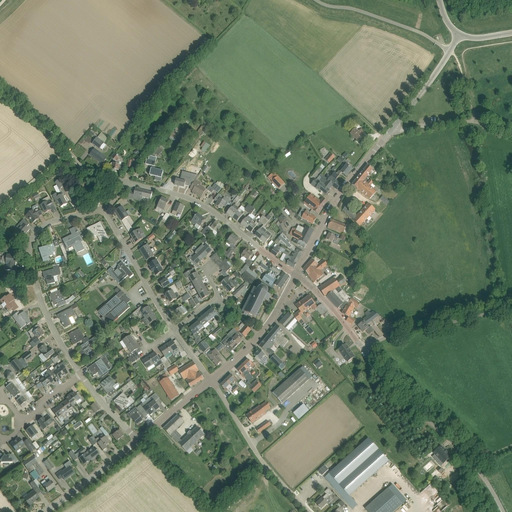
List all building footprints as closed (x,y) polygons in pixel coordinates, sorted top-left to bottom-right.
[(200,134),(205,128),(207,126),(204,124),(203,126),(202,126),(197,132),(200,134)] [(210,128),(208,126),(206,129),(205,128),(202,133),(204,135),(208,130),(208,131),(210,128)] [(366,132),(362,129),(359,131),(356,128),(350,134),(359,142),(364,136),(363,135),(366,132)] [(97,137),(92,144),(99,149),(108,138),(101,133),(98,138),(97,137)] [(204,141),(201,146),(206,150),(209,145),(204,141)] [(296,145),(299,150),(306,146),(303,141),(296,145)] [(107,158),(95,148),(90,155),(98,161),(99,160),(103,163),(102,164),(107,158)] [(330,152),(325,159),(330,163),(335,156),(330,152)] [(111,164),(113,167),(112,169),(119,171),(120,165),(119,165),(120,162),(119,160),(119,159),(120,158),(117,154),(117,155),(115,154),(112,157),(113,158),(112,158),(114,162),(111,164)] [(146,164),(152,166),(152,168),(150,175),(155,177),(154,180),(161,182),(162,178),(164,171),(154,169),(155,166),(156,162),(157,158),(149,156),(148,160),(147,159),(146,164)] [(132,160),(129,160),(127,167),(131,167),(132,164),(135,165),(136,159),(132,159),(132,160)] [(331,176),(336,180),(342,173),(346,176),(352,169),(347,165),(351,161),(348,159),(346,160),(345,159),(343,161),(340,164),(341,165),(343,162),(345,164),(347,165),(342,170),(340,169),(337,173),(335,171),(334,172),(333,171),(329,176),(331,177),(331,176)] [(368,165),(363,172),(368,176),(373,169),(368,165)] [(371,185),(372,183),(373,183),(371,182),(372,181),(371,180),(370,181),(370,180),(367,183),(364,181),(368,176),(363,172),(357,178),(376,193),(377,191),(371,185)] [(285,183),(280,178),(278,176),(272,181),(279,189),(285,183)] [(337,190),(341,185),(335,180),(336,180),(331,176),(331,177),(328,180),(324,177),(322,180),(321,179),(319,181),(316,179),(311,185),(320,192),(320,191),(327,196),(327,195),(328,196),(330,193),(329,193),(330,191),(329,190),(332,186),(337,190)] [(187,178),(186,182),(176,179),(175,185),(184,188),(185,184),(188,185),(190,179),(187,178)] [(376,193),(357,178),(352,185),(370,200),(376,193)] [(59,180),(55,183),(60,189),(64,186),(59,180)] [(192,192),(202,197),(207,189),(194,182),(190,189),(193,191),(192,192)] [(218,193),(222,188),(224,185),(220,182),(219,183),(218,182),(216,184),(216,183),(213,186),(216,189),(215,191),(218,193)] [(240,197),(248,188),(246,187),(238,196),(240,197)] [(135,188),(133,199),(142,201),(143,197),(151,199),(153,192),(135,188)] [(53,195),(58,205),(59,204),(61,207),(67,204),(63,195),(64,194),(62,191),(58,194),(57,193),(53,195)] [(222,209),(224,205),(226,207),(230,201),(224,197),(222,200),(220,199),(222,196),(218,194),(216,197),(214,200),(218,202),(216,205),(222,209)] [(319,202),(311,194),(304,203),(318,214),(328,202),(323,198),(319,202)] [(162,211),(166,214),(167,213),(171,206),(167,204),(169,201),(162,198),(156,210),(161,212),(162,211)] [(40,204),(45,213),(52,210),(51,209),(55,207),(50,199),(47,201),(40,204)] [(184,206),(177,204),(175,210),(173,210),(172,213),(175,215),(176,212),(181,214),(184,206)] [(361,212),(368,219),(376,210),(368,204),(361,212)] [(234,205),(227,214),(231,217),(239,208),(234,205)] [(360,227),(368,219),(361,212),(358,216),(347,205),(343,210),(352,219),(360,227)] [(115,211),(119,217),(129,233),(133,229),(126,218),(129,217),(122,207),(115,211)] [(38,217),(42,215),(39,208),(33,211),(32,210),(25,215),(29,220),(30,219),(33,223),(39,218),(38,217)] [(239,208),(231,217),(237,222),(244,213),(239,208)] [(317,218),(310,214),(311,213),(307,210),(305,213),(302,218),(313,225),(317,218)] [(200,227),(206,219),(198,213),(192,221),(197,225),(197,224),(200,227)] [(283,223),(287,219),(282,214),(278,218),(283,223)] [(248,216),(247,217),(241,225),(246,228),(251,222),(253,220),(248,216)] [(16,231),(22,237),(26,232),(27,232),(30,229),(27,227),(29,224),(24,219),(21,222),(23,223),(16,231)] [(264,225),(255,236),(260,240),(267,231),(265,229),(266,228),(265,227),(264,226),(269,221),(266,219),(262,224),(264,225)] [(331,220),(328,228),(344,233),(347,225),(331,220)] [(214,225),(212,223),(209,226),(212,229),(212,228),(218,232),(222,226),(216,222),(214,225)] [(251,222),(246,228),(251,233),(258,224),(256,222),(254,224),(251,222)] [(92,238),(97,235),(101,243),(109,239),(101,223),(96,226),(96,225),(87,229),(92,238)] [(303,235),(310,239),(314,231),(306,227),(305,229),(298,225),(297,228),(297,229),(301,231),(300,234),(303,235)] [(201,227),(196,233),(199,235),(201,234),(202,232),(204,229),(201,227)] [(299,240),(296,245),(304,249),(307,244),(310,239),(303,235),(300,234),(301,231),(297,229),(297,228),(296,230),(293,237),(299,240)] [(130,235),(136,243),(143,239),(140,235),(143,233),(140,229),(130,235)] [(72,234),(63,239),(67,249),(76,245),(79,252),(85,249),(81,242),(83,241),(79,231),(72,234)] [(267,231),(260,240),(265,244),(270,237),(272,235),(267,231)] [(298,261),(303,252),(297,248),(296,248),(291,244),(286,235),(285,235),(283,233),(281,235),(277,240),(280,243),(281,241),(289,248),(294,251),(291,257),(287,255),(286,256),(298,261)] [(338,238),(329,233),(326,239),(332,243),(334,239),(337,241),(338,238)] [(232,249),(239,240),(233,235),(227,243),(230,246),(229,247),(230,247),(232,249)] [(69,257),(62,243),(60,244),(66,258),(69,257)] [(54,249),(55,249),(53,244),(49,245),(49,247),(47,248),(46,246),(39,249),(44,262),(50,260),(49,257),(54,255),(53,253),(55,252),(54,249)] [(203,245),(200,247),(196,252),(197,253),(203,259),(212,250),(207,244),(204,246),(203,245)] [(154,256),(148,245),(140,250),(146,261),(154,256)] [(275,248),(271,253),(276,257),(280,252),(275,248)] [(229,257),(234,252),(230,249),(226,254),(229,257)] [(240,272),(243,274),(246,271),(249,267),(253,262),(250,260),(249,261),(248,260),(251,257),(253,256),(253,252),(250,252),(247,249),(244,252),(242,253),(242,257),(241,259),(245,262),(245,261),(247,263),(246,264),(242,269),(240,272)] [(4,259),(5,263),(6,263),(6,264),(7,264),(6,270),(15,271),(14,271),(15,265),(16,265),(17,260),(14,259),(15,256),(14,255),(15,252),(11,251),(11,255),(7,255),(7,256),(6,256),(4,259)] [(191,259),(197,265),(203,259),(197,253),(193,257),(192,258),(191,256),(188,259),(190,260),(191,259)] [(287,265),(294,269),(297,264),(297,263),(298,261),(286,256),(283,262),(287,264),(287,265)] [(221,269),(227,263),(228,262),(226,259),(219,267),(221,269)] [(318,264),(312,259),(303,269),(314,283),(324,274),(321,270),(322,269),(328,264),(324,260),(318,264)] [(153,272),(156,276),(163,271),(157,260),(149,265),(151,268),(150,269),(153,272)] [(107,271),(119,284),(128,276),(130,278),(133,274),(122,262),(119,265),(122,269),(119,271),(121,274),(118,276),(113,270),(114,269),(112,267),(111,268),(107,271)] [(232,267),(231,267),(230,266),(227,263),(221,269),(223,271),(225,273),(226,273),(227,271),(232,267)] [(262,280),(262,281),(273,288),(275,285),(282,289),(289,276),(273,266),(272,266),(267,275),(266,274),(266,275),(267,275),(263,281),(262,280)] [(45,276),(48,285),(55,283),(55,282),(58,281),(57,276),(61,274),(59,268),(43,272),(44,276),(45,276)] [(189,277),(192,282),(202,277),(201,275),(199,275),(197,273),(195,274),(193,270),(185,274),(187,279),(189,277)] [(246,271),(243,274),(242,275),(246,281),(250,285),(251,284),(256,278),(255,278),(253,276),(246,271)] [(234,281),(229,276),(226,279),(221,283),(226,288),(234,281)] [(204,280),(202,277),(192,282),(196,288),(204,284),(202,281),(204,280)] [(325,296),(326,296),(326,295),(332,292),(340,287),(340,286),(336,281),(334,278),(319,288),(325,296)] [(167,279),(160,283),(164,288),(170,284),(173,282),(171,279),(168,281),(167,280),(167,279)] [(234,281),(226,288),(230,293),(237,286),(234,281)] [(205,287),(204,284),(196,288),(199,294),(208,288),(207,286),(205,287)] [(357,296),(363,300),(370,288),(362,284),(357,293),(358,294),(357,296)] [(171,291),(166,295),(171,303),(177,299),(174,295),(179,292),(174,285),(169,288),(171,291)] [(243,285),(237,291),(240,294),(246,288),(243,285)] [(264,300),(268,302),(271,295),(268,293),(268,292),(268,291),(268,290),(267,290),(267,289),(265,287),(262,287),(261,287),(261,288),(260,288),(260,289),(255,286),(254,287),(255,288),(242,314),(246,316),(248,314),(256,318),(256,317),(256,316),(258,317),(260,313),(258,312),(264,300)] [(343,309),(344,310),(346,306),(353,310),(355,308),(357,309),(360,304),(352,298),(347,296),(342,290),(340,287),(332,292),(327,296),(338,309),(340,307),(341,308),(343,309)] [(210,291),(208,288),(199,294),(202,300),(210,295),(208,292),(210,291)] [(61,290),(50,295),(54,306),(57,305),(58,308),(70,303),(78,296),(76,293),(69,299),(65,301),(61,290)] [(130,301),(126,296),(121,291),(120,290),(117,292),(118,294),(116,296),(107,305),(107,304),(98,312),(103,317),(101,318),(105,322),(109,319),(112,323),(130,307),(129,306),(130,306),(129,305),(129,306),(127,304),(130,301)] [(188,293),(182,298),(185,302),(191,297),(188,293)] [(14,300),(10,294),(5,297),(4,296),(0,299),(0,300),(2,304),(1,305),(3,308),(4,307),(8,311),(12,309),(14,312),(18,308),(13,301),(14,300)] [(309,295),(301,302),(307,310),(312,307),(314,310),(316,310),(317,311),(318,310),(323,318),(330,313),(325,308),(322,304),(317,308),(315,304),(309,295)] [(296,306),(300,311),(302,314),(304,312),(305,313),(304,314),(307,318),(311,315),(307,310),(301,302),(296,306)] [(182,306),(175,312),(180,318),(187,312),(184,309),(182,306)] [(347,321),(352,325),(355,320),(353,319),(355,315),(351,313),(353,310),(346,306),(344,310),(342,313),(349,317),(347,321)] [(149,307),(139,314),(140,315),(142,314),(145,318),(143,319),(143,320),(145,319),(153,313),(149,307)] [(75,315),(72,308),(57,315),(60,320),(60,319),(65,328),(73,324),(70,318),(75,315)] [(208,312),(213,318),(216,316),(219,320),(221,318),(218,314),(213,308),(208,312)] [(18,312),(12,317),(21,328),(26,324),(27,325),(30,323),(26,317),(27,316),(23,312),(20,314),(18,312)] [(203,316),(208,322),(213,318),(208,312),(203,316)] [(153,313),(145,319),(149,325),(157,319),(153,313)] [(295,319),(289,313),(279,323),(286,329),(295,319)] [(294,316),(297,320),(298,322),(299,322),(302,319),(300,317),(300,316),(297,313),(294,316)] [(364,322),(358,326),(363,332),(366,330),(369,335),(374,331),(371,327),(369,328),(367,325),(373,320),(369,315),(367,316),(363,320),(364,322)] [(198,321),(199,321),(204,327),(203,326),(208,322),(203,316),(198,321)] [(201,333),(199,331),(204,327),(199,321),(194,325),(201,333)] [(201,333),(194,325),(189,329),(197,339),(195,341),(198,344),(202,340),(198,335),(201,333)] [(234,328),(240,333),(245,337),(251,330),(246,326),(242,330),(237,325),(234,328)] [(277,325),(266,338),(270,343),(271,342),(273,343),(273,344),(274,345),(277,347),(280,344),(283,347),(289,341),(283,336),(283,334),(282,333),(283,331),(277,325)] [(220,327),(214,333),(212,334),(214,337),(216,335),(222,330),(220,327)] [(39,341),(38,339),(44,334),(39,328),(35,331),(33,329),(28,333),(32,338),(31,339),(35,344),(39,341)] [(71,341),(73,345),(83,340),(84,343),(89,340),(88,337),(84,339),(84,338),(85,337),(80,329),(69,335),(72,340),(71,341)] [(229,336),(238,345),(242,341),(237,335),(239,333),(234,329),(231,331),(231,332),(231,331),(232,332),(229,336)] [(231,348),(234,350),(238,345),(229,336),(228,335),(227,335),(228,335),(221,343),(229,350),(231,348)] [(127,347),(127,348),(135,342),(131,336),(123,341),(127,347)] [(82,346),(83,349),(78,352),(80,356),(84,361),(88,358),(89,359),(96,354),(90,346),(92,344),(92,343),(97,340),(96,337),(90,340),(82,346)] [(266,338),(259,346),(266,352),(271,356),(275,352),(271,349),(274,345),(273,344),(273,343),(271,342),(270,343),(266,338)] [(177,347),(173,341),(166,345),(171,353),(172,353),(177,349),(179,351),(180,352),(183,351),(179,345),(177,347)] [(204,341),(199,346),(198,346),(204,353),(210,347),(208,345),(206,342),(204,341)] [(135,342),(127,348),(130,352),(128,354),(130,357),(126,360),(127,363),(130,361),(132,364),(141,358),(137,353),(135,354),(134,352),(139,348),(135,342)] [(48,350),(44,345),(39,349),(43,353),(42,354),(46,359),(54,353),(50,348),(48,350)] [(160,349),(165,356),(165,357),(171,353),(166,345),(160,349)] [(345,345),(339,350),(347,362),(355,357),(349,349),(348,350),(345,345)] [(220,355),(215,349),(208,356),(217,366),(222,361),(218,357),(220,355)] [(268,357),(259,349),(258,350),(257,351),(257,350),(257,351),(256,352),(255,352),(256,352),(255,353),(254,354),(255,356),(256,356),(255,357),(254,358),(254,357),(254,358),(261,364),(260,364),(267,357),(268,358),(268,357)] [(21,357),(22,358),(25,362),(33,356),(29,351),(28,352),(21,357)] [(157,362),(159,365),(162,363),(155,352),(149,357),(154,364),(157,362)] [(275,354),(270,359),(278,367),(283,363),(275,354)] [(93,376),(98,373),(101,376),(103,374),(104,375),(109,370),(111,368),(108,363),(109,362),(106,357),(104,358),(104,357),(96,363),(88,368),(93,376)] [(147,369),(154,364),(149,357),(142,361),(147,369)] [(252,364),(248,359),(243,365),(247,369),(251,365),(253,367),(255,365),(253,363),(252,364)] [(18,373),(23,369),(16,360),(11,364),(18,373)] [(196,366),(194,361),(179,370),(175,365),(167,370),(171,376),(179,371),(181,376),(196,366)] [(58,369),(64,376),(68,373),(64,367),(66,365),(64,362),(59,365),(59,364),(56,366),(58,369)] [(247,369),(243,365),(237,370),(241,374),(241,375),(244,378),(248,375),(249,374),(245,371),(247,369)] [(198,369),(196,366),(181,376),(184,380),(186,378),(187,378),(197,372),(199,370),(198,369)] [(272,393),(282,404),(310,379),(300,368),(272,393)] [(64,376),(58,369),(56,371),(54,369),(50,373),(53,376),(55,375),(59,380),(64,376)] [(42,377),(49,385),(53,381),(51,378),(53,376),(50,373),(48,370),(44,373),(43,372),(41,374),(43,376),(42,377)] [(197,372),(187,378),(188,380),(186,381),(190,387),(204,379),(200,372),(198,373),(197,372)] [(179,396),(165,375),(158,379),(160,383),(171,401),(179,396)] [(226,380),(230,384),(234,380),(236,382),(238,380),(236,378),(235,379),(231,375),(226,380)] [(17,379),(14,376),(10,380),(12,382),(6,387),(6,388),(6,387),(10,393),(19,386),(15,380),(17,379)] [(43,386),(44,388),(49,385),(42,377),(40,379),(39,377),(33,381),(36,385),(38,389),(43,386)] [(110,377),(100,384),(103,388),(104,388),(108,393),(107,394),(108,394),(114,389),(115,388),(113,387),(116,385),(110,377)] [(128,383),(122,389),(124,391),(134,383),(132,380),(128,383)] [(230,384),(226,380),(220,385),(225,389),(224,390),(226,392),(227,391),(226,389),(230,384)] [(246,384),(255,393),(262,386),(257,381),(252,386),(248,381),(246,384)] [(23,395),(23,396),(26,394),(27,393),(25,390),(23,391),(19,386),(10,393),(14,398),(21,393),(23,395)] [(74,392),(70,396),(75,403),(80,399),(74,392)] [(117,404),(123,410),(130,403),(127,401),(128,400),(123,393),(114,401),(117,404)] [(23,396),(16,401),(20,406),(27,401),(29,403),(33,400),(31,398),(30,399),(26,394),(23,396)] [(157,401),(153,396),(153,395),(149,398),(150,399),(147,401),(146,401),(155,411),(160,408),(156,402),(157,401)] [(75,403),(70,396),(66,399),(67,400),(66,401),(76,413),(76,412),(71,406),(75,403)] [(76,413),(66,401),(62,404),(68,413),(71,410),(74,414),(76,413)] [(85,410),(90,406),(86,401),(81,404),(85,410)] [(145,410),(150,416),(155,411),(146,401),(139,406),(143,411),(145,410)] [(260,406),(247,416),(252,423),(265,413),(264,412),(271,407),(266,402),(260,406)] [(94,403),(90,407),(95,413),(100,409),(94,403)] [(292,413),(299,420),(309,410),(303,403),(292,413)] [(62,404),(57,408),(67,420),(68,419),(65,415),(68,413),(62,404)] [(130,418),(131,417),(138,425),(143,421),(138,414),(140,412),(136,407),(127,414),(130,418)] [(57,408),(52,411),(59,420),(62,418),(65,421),(67,420),(57,408)] [(184,422),(178,415),(164,428),(170,435),(171,435),(176,441),(179,444),(182,441),(180,438),(182,436),(176,430),(184,422)] [(49,425),(53,422),(49,416),(45,418),(46,419),(45,420),(43,418),(38,421),(40,424),(39,425),(43,430),(49,426),(49,425)] [(268,421),(261,426),(257,429),(259,433),(271,425),(268,421)] [(32,426),(26,431),(32,438),(36,435),(38,438),(43,434),(39,428),(36,431),(32,426)] [(190,431),(189,433),(197,442),(205,434),(198,427),(191,432),(190,431)] [(113,436),(117,441),(124,435),(120,430),(113,436)] [(182,441),(179,444),(187,452),(190,449),(197,442),(189,433),(187,434),(189,435),(182,441)] [(97,443),(103,451),(106,449),(106,448),(106,447),(105,446),(110,443),(105,436),(104,437),(103,435),(102,435),(101,435),(95,439),(98,443),(97,443)] [(98,443),(95,439),(93,436),(89,439),(93,446),(97,443),(98,443)] [(10,444),(13,448),(16,452),(25,445),(19,438),(10,444)] [(28,439),(24,442),(31,452),(35,449),(28,439)] [(336,467),(358,490),(389,461),(369,439),(336,467)] [(451,457),(441,446),(434,453),(444,464),(451,457)] [(82,450),(90,460),(99,454),(94,447),(87,453),(84,449),(82,450)] [(79,458),(84,465),(90,460),(82,450),(79,453),(82,456),(79,458)] [(72,451),(68,453),(74,461),(77,459),(72,451)] [(3,456),(0,454),(0,463),(1,464),(13,463),(14,463),(15,464),(18,462),(12,454),(9,456),(3,456)] [(32,456),(23,463),(30,472),(35,468),(40,475),(44,472),(32,456)] [(43,462),(49,471),(54,467),(48,459),(43,462)] [(318,471),(322,476),(329,470),(325,465),(318,471)] [(56,474),(60,480),(63,478),(65,480),(74,473),(69,466),(60,473),(59,472),(56,474)] [(336,467),(325,478),(353,510),(358,505),(350,497),(358,490),(336,467)] [(437,475),(440,473),(443,470),(441,468),(440,467),(434,472),(437,475)] [(34,480),(39,477),(34,470),(29,473),(34,480)] [(44,487),(48,492),(55,487),(51,482),(49,479),(46,482),(47,484),(44,487)] [(368,511),(393,511),(402,505),(388,489),(370,504),(365,509),(368,511)] [(35,501),(39,498),(34,491),(24,499),(29,506),(35,501)] [(319,501),(316,504),(321,509),(327,503),(328,504),(334,499),(330,495),(329,496),(326,494),(322,498),(320,496),(317,499),(319,501)]
